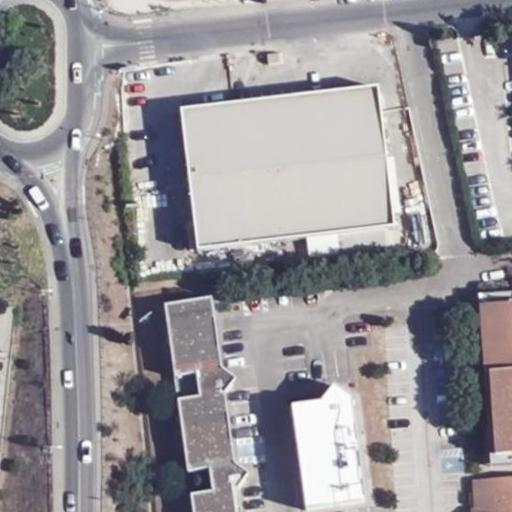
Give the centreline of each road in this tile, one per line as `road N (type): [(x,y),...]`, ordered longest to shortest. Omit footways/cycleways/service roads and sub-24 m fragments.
road 1 (unclassified): [(81,45),(485,0)]
road 2 (tertiary): [(66,226),(78,511)]
